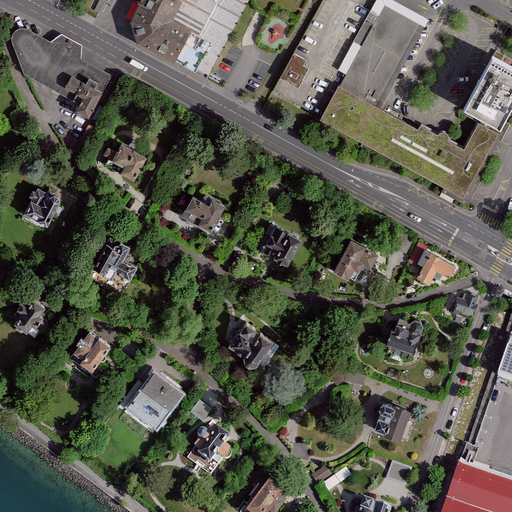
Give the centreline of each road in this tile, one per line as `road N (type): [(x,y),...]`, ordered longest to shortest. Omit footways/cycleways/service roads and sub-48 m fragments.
road 1 (primary): [(23,0),(481,246)]
road 2 (residential): [(502,257),(411,511)]
road 3 (unknown): [(453,6),(476,28),(437,101),(425,107),(407,87),(446,19)]
